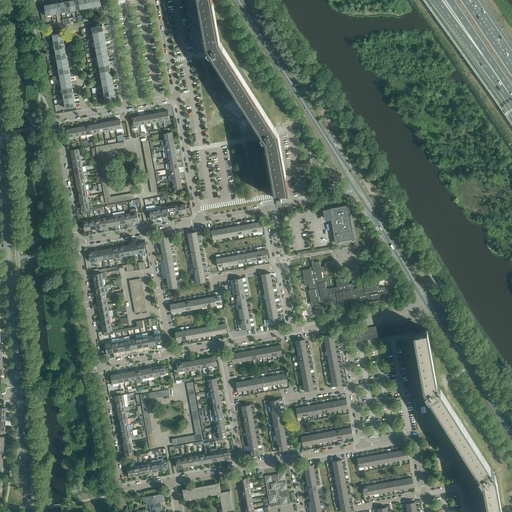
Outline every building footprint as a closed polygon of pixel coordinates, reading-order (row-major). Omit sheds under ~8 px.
[(265,138),(265,139),(276,197),(277,197),(277,200),(283,199),(282,192),(287,191),(289,191),(278,134),(220,41),(212,0),(198,0),(206,46),(208,49),(207,50),(210,54),(212,57),(213,57),(262,134),(261,135),(264,139),(265,138)] [(42,8),(43,16),(51,14),(49,4),(44,5),(45,8),(42,8)] [(139,116),(133,117),(133,119),(131,120),(132,128),(137,127),(136,125),(140,124),(139,116)] [(348,240),(348,243),(355,242),(354,239),(354,237),(354,238),(348,205),(330,208),(330,209),(324,211),(326,219),(332,218),(336,242),(338,242),(344,241),(345,242),(347,242),(347,240),(348,240)] [(337,299),(335,287),(326,289),(325,281),(323,282),(321,272),(334,269),(333,262),(325,263),(325,266),(321,267),(320,261),(312,263),(313,268),(302,270),(305,285),(309,285),(310,289),(309,290),(311,305),(317,304),(318,306),(314,306),(316,317),(320,316),(320,314),(324,313),(323,309),(325,309),(324,303),(329,302),(329,300),(337,299)] [(93,274),(94,281),(103,279),(102,272),(102,273),(99,273),(93,274)] [(337,287),(335,287),(337,299),(337,300),(350,298),(352,308),(367,305),(366,301),(371,300),(371,302),(387,299),(386,295),(388,295),(388,296),(396,294),(395,286),(385,288),(385,286),(379,287),(379,285),(377,285),(376,283),(363,285),(364,287),(354,289),(351,276),(336,279),(337,287)] [(94,281),(95,287),(105,285),(103,279),(94,281)] [(95,287),(96,293),(106,291),(105,285),(95,287)] [(96,293),(97,300),(107,298),(106,291),(96,293)] [(97,300),(98,306),(108,304),(107,298),(97,300)] [(98,306),(99,312),(109,310),(108,304),(98,306)] [(99,312),(101,319),(110,317),(109,310),(99,312)] [(101,319),(102,325),(111,323),(110,317),(101,319)] [(109,330),(112,329),(113,329),(111,323),(102,325),(103,331),(109,330)] [(362,335),(361,329),(357,329),(357,332),(353,333),(355,342),(363,341),(362,335)] [(437,383),(427,329),(413,332),(423,388),(425,391),(424,392),(425,393),(424,393),(425,395),(426,396),(427,397),(428,396),(479,475),(477,476),(478,478),(479,480),(480,480),(481,482),(482,481),(487,511),(502,511),(495,476),(437,383)] [(339,396),(340,400),(341,400),(343,409),(348,408),(346,399),(342,399),(342,396),(339,396)] [(334,397),(335,401),(336,401),(338,410),(343,409),(341,400),(340,400),(337,400),(337,397),(334,397)] [(270,401),(271,406),(280,404),(280,403),(279,401),(283,400),(282,398),(278,398),(279,399),(270,401)] [(329,398),(330,402),(331,401),(333,411),(338,410),(336,401),(335,401),(332,401),(332,398),(329,398)] [(325,399),(325,403),(326,402),(328,412),(333,411),(331,401),(330,402),(328,402),(327,399),(325,399)] [(315,401),(315,404),(316,404),(318,413),(323,412),(321,403),(320,403),(318,404),(317,400),(315,401)] [(320,400),(320,403),(321,403),(323,412),(328,412),(326,402),(325,403),(323,403),(322,400),(320,400)] [(310,402),(310,405),(311,405),(313,414),(318,413),(316,404),(315,404),(313,405),(312,401),(310,402)] [(305,403),(305,406),(306,406),(308,415),(313,414),(311,405),(310,405),(308,406),(307,402),(305,403)] [(241,406),(242,411),(252,409),(251,408),(251,406),(254,405),(254,403),(250,403),(250,404),(241,406)] [(271,406),(272,411),(281,409),(281,408),(280,406),(284,405),(283,403),(280,403),(280,404),(271,406)] [(300,404),(300,407),(301,407),(303,416),(308,415),(306,406),(305,406),(303,407),(302,403),(300,404)] [(301,407),(300,407),(298,407),(297,404),(295,404),(296,408),(298,417),(303,416),(301,407)] [(242,411),(243,416),(252,414),(252,413),(252,411),(255,410),(255,408),(251,408),(252,409),(242,411)] [(272,411),(272,416),(282,414),(281,413),(281,411),(284,410),(284,408),(281,408),(281,409),(272,411)] [(272,416),(273,421),(282,419),(282,418),(282,415),(285,415),(285,412),(281,413),(282,414),(272,416)] [(243,416),(244,421),(253,419),(253,418),(253,416),(256,415),(256,413),(252,413),(252,414),(243,416)] [(273,421),(274,426),(283,424),(283,423),(283,420),(286,420),(286,417),(282,418),(282,419),(273,421)] [(244,421),(245,426),(254,424),(254,423),(254,421),(257,420),(257,418),(253,418),(253,419),(244,421)] [(245,426),(246,431),(255,429),(255,428),(254,425),(258,425),(257,422),(254,423),(254,424),(245,426)] [(274,426),(275,431),(284,429),(284,428),(284,425),(287,425),(287,422),(283,423),(283,424),(274,426)] [(344,425),(345,428),(346,428),(348,437),(353,436),(351,427),(347,428),(347,424),(344,425)] [(340,426),(340,429),(341,429),(343,438),(348,437),(346,428),(345,428),(343,429),(342,425),(340,426)] [(335,427),(335,430),(336,430),(338,439),(343,438),(341,429),(340,429),(338,430),(337,426),(335,427)] [(246,431),(247,436),(256,434),(256,433),(255,430),(259,430),(258,427),(255,428),(255,429),(246,431)] [(275,431),(276,436),(285,434),(285,433),(285,430),(288,430),(288,427),(284,428),(284,429),(275,431)] [(330,427),(330,431),(331,431),(333,440),(338,439),(336,430),(335,430),(333,430),(332,427),(330,427)] [(325,428),(325,432),(326,432),(328,441),(333,440),(331,431),(330,431),(328,431),(327,428),(325,428)] [(320,429),(320,433),(321,433),(323,442),(328,441),(326,432),(325,432),(323,432),(322,429),(320,429)] [(315,430),(315,434),(316,433),(318,443),(323,442),(321,433),(320,433),(318,433),(317,430),(315,430)] [(310,431),(310,434),(311,434),(313,443),(318,443),(316,433),(315,434),(313,434),(312,431),(310,431)] [(247,436),(248,441),(257,439),(257,438),(256,435),(260,435),(259,432),(256,433),(256,434),(247,436)] [(276,436),(277,441),(286,439),(286,438),(285,435),(289,435),(288,432),(285,433),(285,434),(276,436)] [(306,435),(303,436),(302,432),(300,433),(301,437),(302,436),(303,445),(308,444),(306,435)] [(305,432),(306,435),(308,444),(313,443),(311,434),(310,434),(308,435),(307,432),(305,432)] [(248,441),(249,446),(258,444),(258,443),(257,440),(261,440),(260,437),(257,438),(257,439),(248,441)] [(277,441),(278,445),(287,444),(287,443),(286,440),(290,440),(289,437),(286,438),(286,439),(277,441)] [(249,446),(250,451),(259,449),(258,448),(258,445),(261,445),(261,442),(258,443),(258,444),(249,446)] [(287,444),(278,445),(279,450),(288,449),(287,445),(291,445),(290,442),(287,443),(287,444)] [(400,447),(401,450),(402,450),(404,459),(409,458),(407,449),(403,450),(403,446),(400,447)] [(259,449),(250,451),(250,456),(260,454),(259,450),(262,450),(262,447),(258,448),(259,449)] [(395,447),(396,451),(397,451),(399,460),(398,460),(399,465),(401,465),(400,460),(404,459),(402,450),(401,450),(398,450),(398,447),(395,447)] [(390,448),(391,452),(392,452),(394,461),(398,460),(399,460),(397,451),(396,451),(393,451),(393,448),(390,448)] [(385,449),(386,453),(387,452),(389,462),(394,461),(392,452),(391,452),(388,452),(388,449),(385,449)] [(380,450),(381,454),(382,453),(384,463),(389,462),(387,452),(386,453),(383,453),(383,450),(380,450)] [(371,452),(371,455),(372,455),(374,464),(379,463),(377,454),(376,454),(374,455),(373,451),(371,452)] [(375,451),(376,454),(377,454),(379,463),(384,463),(382,453),(381,454),(378,454),(378,451),(375,451)] [(366,453),(366,456),(367,456),(369,465),(374,464),(372,455),(371,455),(369,456),(368,452),(366,453)] [(361,454),(361,457),(362,457),(364,466),(369,465),(367,456),(366,456),(364,457),(363,453),(361,454)] [(362,457),(361,457),(359,458),(358,454),(356,455),(356,458),(357,458),(359,467),(364,466),(362,457)] [(183,467),(182,458),(181,455),(172,457),(174,465),(177,465),(177,468),(183,467)] [(163,458),(157,459),(159,471),(165,470),(165,469),(168,468),(167,460),(163,460),(163,458)] [(151,461),(152,464),(153,472),(159,471),(157,459),(151,461)] [(264,476),(267,489),(267,492),(270,506),(274,506),(274,505),(281,504),(290,503),(289,499),(284,472),(278,473),(278,474),(271,475),(264,476)] [(405,475),(406,478),(407,478),(409,487),(414,486),(412,477),(408,478),(408,474),(405,475)] [(400,476),(401,479),(402,479),(404,488),(409,487),(407,478),(406,478),(403,479),(403,475),(400,476)] [(395,477),(396,480),(397,480),(399,489),(404,488),(402,479),(401,479),(398,480),(398,476),(395,477)] [(390,478),(391,481),(392,481),(394,490),(399,489),(397,480),(396,480),(393,481),(393,477),(390,478)] [(386,478),(386,482),(387,482),(389,491),(394,490),(392,481),(391,481),(389,481),(388,478),(386,478)] [(381,479),(381,483),(382,483),(384,492),(389,491),(387,482),(386,482),(384,482),(383,479),(381,479)] [(376,480),(376,484),(377,483),(379,493),(384,492),(382,483),(381,483),(379,483),(378,480),(376,480)] [(371,481),(371,485),(372,484),(374,494),(379,493),(377,483),(376,484),(374,484),(373,481),(371,481)] [(232,511),(230,494),(231,494),(230,490),(221,492),(219,482),(216,483),(216,485),(183,490),(184,499),(186,499),(189,498),(188,498),(191,497),(191,499),(192,499),(191,498),(195,497),(195,496),(198,496),(198,498),(198,497),(202,496),(202,495),(204,495),(204,496),(205,496),(205,495),(208,495),(208,494),(211,494),(211,495),(211,494),(215,494),(215,493),(217,492),(218,496),(222,495),(222,498),(221,498),(222,502),(221,502),(223,502),(223,504),(223,505),(223,508),(222,509),(224,509),(224,511),(223,511),(232,511)] [(367,485),(366,485),(364,486),(363,482),(361,483),(361,487),(362,486),(364,495),(369,494),(367,485)] [(366,482),(366,485),(367,485),(369,494),(374,494),(372,484),(371,485),(369,485),(368,482),(366,482)] [(162,505),(161,505),(160,501),(164,500),(164,501),(163,493),(143,497),(144,505),(145,505),(145,504),(150,503),(151,511),(166,511),(166,509),(162,510),(161,505),(162,505)] [(406,503),(407,508),(416,507),(416,506),(415,503),(419,503),(418,500),(415,501),(415,502),(406,503)]
